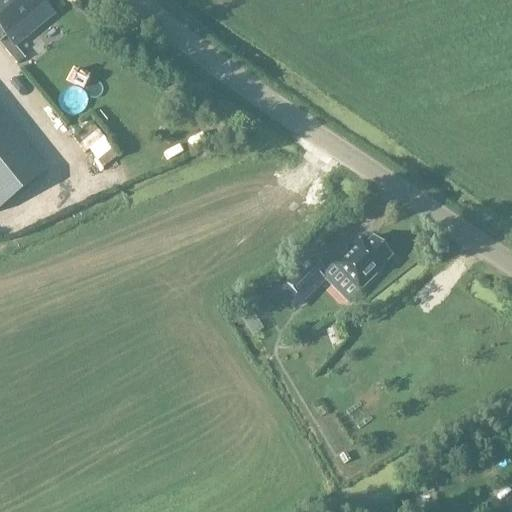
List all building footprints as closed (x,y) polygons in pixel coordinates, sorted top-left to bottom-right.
[(24,59),(6,36),(43,6),(38,0),(0,0),(0,45),(16,65),(24,59)] [(0,209),(47,173),(0,115),(0,209)] [(78,141),(89,160),(108,149),(97,130),(78,141)] [(96,159),(103,168),(117,158),(110,148),(96,159)] [(102,192),(112,186),(98,163),(88,169),(102,192)] [(390,257),(371,238),(364,246),(357,240),(331,266),(358,293),(381,270),(380,268),(390,257)] [(324,272),(309,258),(282,284),(301,304),(325,280),(320,276),(324,272)]
